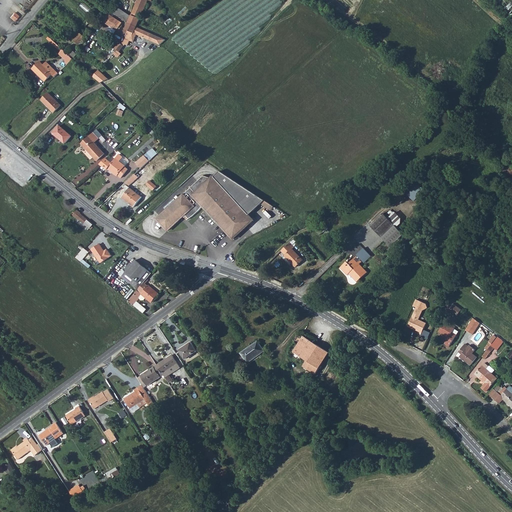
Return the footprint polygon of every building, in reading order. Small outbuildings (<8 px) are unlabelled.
[(125,23),(133,27),(134,25),(141,9),(143,10),(147,2),(145,2),(145,0),(136,0),(129,15),(125,23)] [(511,2),(509,0),(499,0),(511,11),(511,10),(511,2)] [(110,12),(114,15),(124,22),(125,23),(129,15),(114,6),(110,12)] [(101,20),(106,25),(112,17),(106,13),(101,20)] [(106,25),(112,28),(117,22),(118,21),(112,17),(106,25)] [(112,28),(114,29),(113,31),(116,33),(117,31),(118,33),(117,34),(122,38),(126,30),(131,32),(133,27),(125,23),(124,26),(117,22),(112,28)] [(133,27),(131,32),(126,30),(122,38),(120,41),(119,42),(124,44),(126,39),(130,41),(133,33),(157,44),(163,38),(144,29),(134,25),(133,27)] [(71,42),(75,45),(82,38),(78,34),(71,42)] [(50,43),(59,51),(61,49),(57,45),(52,41),(50,43)] [(57,54),(62,58),(66,54),(61,49),(59,51),(57,54)] [(62,58),(63,59),(60,62),(64,66),(71,58),(66,54),(62,58)] [(54,76),(57,73),(46,62),(43,65),(39,62),(32,70),(44,82),(52,74),(54,76)] [(99,69),(92,76),(100,82),(108,78),(99,69)] [(47,91),(39,99),(53,112),(60,104),(47,91)] [(53,133),(65,144),(72,136),(60,125),(53,133)] [(82,146),(98,162),(105,156),(95,144),(99,140),(94,135),(82,146)] [(138,162),(143,167),(151,160),(145,154),(138,162)] [(99,167),(106,173),(107,172),(108,171),(114,176),(112,177),(115,180),(116,179),(119,183),(127,175),(125,173),(125,172),(120,166),(124,163),(124,162),(120,159),(113,167),(106,160),(99,167)] [(226,228),(234,237),(254,218),(250,213),(262,202),(272,208),(274,205),(220,171),(213,178),(206,176),(159,219),(169,230),(183,217),(185,218),(187,216),(190,218),(198,211),(205,204),(206,205),(205,206),(226,228)] [(127,183),(130,186),(139,177),(136,174),(127,183)] [(150,181),(147,184),(154,190),(157,186),(150,181)] [(123,198),(135,207),(143,198),(131,188),(123,198)] [(72,214),(77,218),(78,218),(76,220),(88,230),(90,228),(92,230),(94,227),(92,226),(93,224),(80,214),(81,213),(76,209),(72,214)] [(369,227),(381,239),(389,248),(402,236),(382,215),(369,227)] [(281,252),(285,256),(283,258),(295,269),(302,262),(291,250),(294,248),(290,244),(281,252)] [(94,249),(102,263),(113,256),(110,251),(106,253),(106,252),(106,251),(101,245),(94,249)] [(78,257),(82,261),(84,259),(90,251),(86,247),(78,257)] [(356,256),(348,264),(346,262),(339,269),(347,276),(349,274),(353,278),(357,282),(366,272),(358,264),(361,261),(359,260),(360,259),(364,262),(371,255),(362,248),(356,255),(357,256),(357,257),(356,256)] [(141,289),(146,283),(147,282),(155,273),(139,260),(136,264),(134,262),(127,270),(129,271),(125,276),(140,288),(141,289)] [(131,301),(136,305),(138,302),(141,298),(144,294),(154,303),(161,295),(146,283),(141,289),(131,301)] [(132,288),(126,297),(130,300),(136,291),(132,288)] [(414,306),(406,326),(421,331),(425,321),(417,318),(423,301),(416,299),(414,306)] [(148,310),(138,302),(136,305),(145,313),(148,310)] [(453,303),(449,309),(457,315),(461,309),(453,303)] [(466,330),(472,334),(479,323),(475,320),(472,319),(466,330)] [(437,332),(448,339),(444,345),(448,347),(458,332),(446,325),(446,326),(442,324),(437,332)] [(491,344),(495,338),(496,337),(493,334),(488,341),(491,344)] [(488,348),(491,351),(493,347),(499,339),(500,338),(497,335),(496,337),(495,338),(491,344),(488,348)] [(293,352),(306,361),(303,366),(315,374),(329,353),(303,336),(293,352)] [(493,347),(497,349),(503,340),(500,338),(499,339),(493,347)] [(179,350),(184,359),(196,351),(191,342),(179,350)] [(257,342),(241,353),(247,363),(264,351),(257,342)] [(457,354),(460,356),(459,358),(470,366),(476,357),(471,354),(474,350),(468,346),(467,347),(464,345),(457,354)] [(483,356),(486,358),(491,351),(488,348),(483,356)] [(137,377),(142,385),(143,388),(163,375),(162,373),(178,363),(172,355),(137,377)] [(474,376),(484,384),(481,389),(485,393),(496,379),(491,375),(495,369),(490,364),(489,366),(484,362),(474,376)] [(142,385),(134,390),(135,392),(124,399),(130,408),(138,404),(139,407),(147,402),(149,405),(153,402),(143,388),(142,385)] [(499,405),(503,401),(511,408),(511,390),(508,387),(506,390),(504,388),(498,395),(496,393),(491,399),(499,405)] [(88,400),(94,409),(107,400),(108,402),(113,398),(108,389),(103,392),(93,398),(92,397),(88,400)] [(493,391),(488,397),(491,399),(496,393),(493,391)] [(66,416),(72,424),(85,416),(79,406),(76,408),(76,409),(66,416)] [(45,444),(59,435),(60,436),(64,433),(56,422),(52,425),(53,426),(40,435),(45,444)] [(104,432),(111,443),(116,439),(109,428),(104,432)] [(228,431),(226,433),(232,442),(234,441),(228,431)] [(45,444),(46,445),(60,436),(59,435),(45,444)] [(29,439),(27,437),(23,440),(24,442),(18,446),(17,445),(11,450),(18,459),(31,450),(35,455),(42,450),(38,444),(34,447),(29,439)] [(29,439),(34,447),(38,444),(32,437),(29,439)] [(10,462),(4,465),(8,473),(14,469),(10,462)] [(108,472),(110,475),(112,473),(115,477),(121,474),(118,470),(116,467),(108,472)] [(69,492),(73,498),(84,493),(82,489),(80,486),(69,492)] [(73,498),(74,501),(88,494),(87,492),(84,493),(73,498)]
